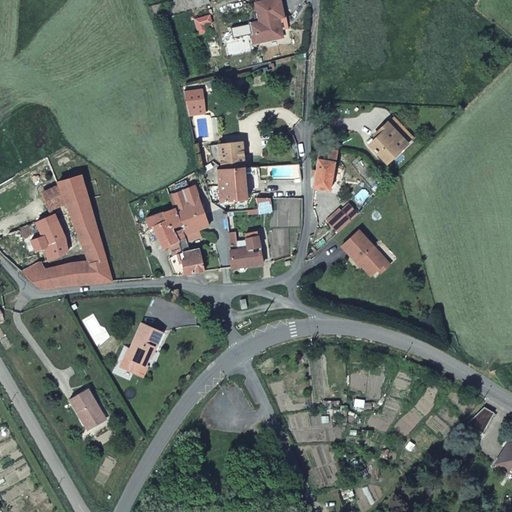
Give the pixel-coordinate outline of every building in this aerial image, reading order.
[(263,22),(255,24),(256,33),(259,32),(261,34),(263,43),(288,37),(286,30),(286,28),(281,30),(279,19),(288,17),(285,0),(270,0),(260,2),(263,22)] [(281,30),(286,28),(286,30),(293,28),(290,16),(288,17),(279,19),(281,30)] [(187,101),(190,115),(207,112),(205,98),(187,101)] [(397,115),(390,123),(408,141),(416,133),(397,115)] [(372,141),(390,160),(408,141),(390,123),(372,141)] [(242,143),(234,143),(221,146),(226,169),(245,168),(242,143)] [(321,148),(313,187),(330,189),(338,163),(341,152),(321,148)] [(248,200),(245,168),(226,169),(221,169),(224,209),(228,209),(228,200),(248,200)] [(116,279),(83,175),(59,182),(61,187),(45,195),(52,213),(67,208),(85,268),(89,281),(116,279)] [(185,234),(189,246),(216,242),(194,186),(168,192),(172,202),(182,228),(185,234)] [(228,209),(229,214),(250,212),(248,200),(228,200),(228,209)] [(262,200),(258,200),(260,210),(261,216),(274,215),(272,200),(262,200)] [(177,237),(185,234),(182,228),(172,202),(147,211),(151,225),(157,223),(163,243),(165,242),(168,240),(177,237)] [(351,217),(341,206),(328,218),(339,229),(351,217)] [(56,218),(22,230),(26,239),(42,234),(44,240),(33,244),(37,253),(39,253),(44,264),(66,259),(66,244),(56,218)] [(389,261),(360,229),(343,245),(358,261),(359,260),(373,275),(380,269),(389,261)] [(238,249),(232,250),(233,266),(263,261),(259,236),(249,238),(250,250),(239,251),(238,249)] [(176,252),(182,250),(177,237),(168,240),(173,253),(176,252)] [(183,273),(208,269),(204,249),(190,249),(182,250),(176,252),(178,260),(181,259),(183,273)] [(392,264),(389,261),(380,269),(383,272),(392,264)] [(89,281),(85,268),(62,271),(39,276),(35,266),(22,270),(41,287),(89,281)] [(148,376),(152,365),(150,364),(154,355),(156,348),(159,348),(166,330),(146,321),(138,341),(136,346),(135,347),(138,348),(129,369),(148,376)] [(138,348),(135,347),(133,346),(124,367),(127,368),(129,369),(138,348)] [(101,402),(92,386),(74,397),(92,427),(107,419),(98,404),(101,402)] [(110,417),(101,402),(98,404),(107,419),(110,417)] [(485,405),(467,421),(486,433),(497,413),(485,405)] [(511,448),(504,444),(489,468),(511,482),(511,448)]
